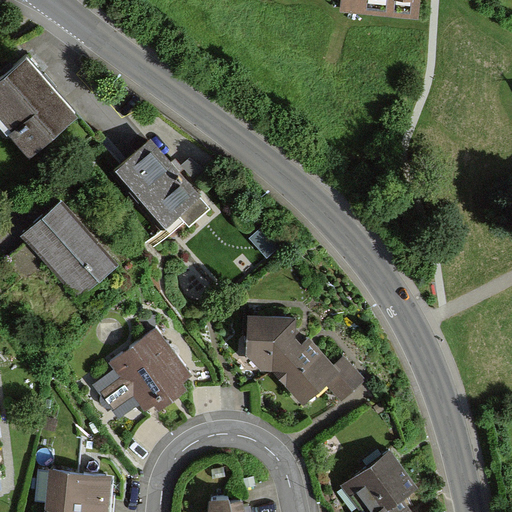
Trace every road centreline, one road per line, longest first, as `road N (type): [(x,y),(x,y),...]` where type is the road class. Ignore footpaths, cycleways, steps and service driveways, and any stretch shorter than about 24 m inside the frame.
road 1 (secondary): [(52,0),(224,129),(360,249),(410,325),(444,406),(470,511)]
road 2 (residential): [(295,511),(277,456),(223,433),(172,459),(156,511)]
